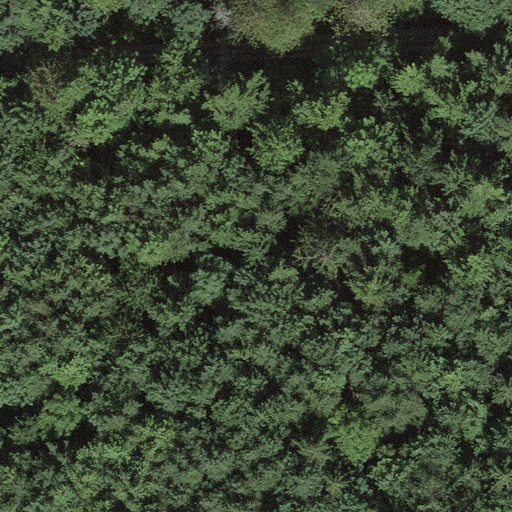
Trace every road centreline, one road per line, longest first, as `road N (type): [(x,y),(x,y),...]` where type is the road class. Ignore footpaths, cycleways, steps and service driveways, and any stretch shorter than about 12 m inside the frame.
road 1 (track): [(511,34),(0,60)]
road 2 (track): [(312,47),(0,209)]
road 3 (track): [(511,431),(400,511)]
